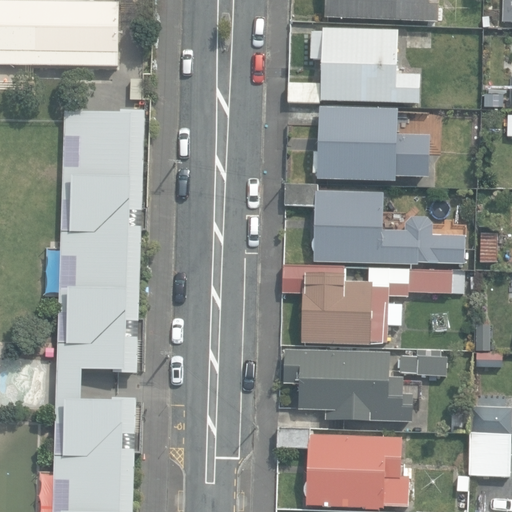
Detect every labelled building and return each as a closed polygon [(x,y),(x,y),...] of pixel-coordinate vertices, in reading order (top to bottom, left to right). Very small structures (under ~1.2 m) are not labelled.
[(0,1),(0,65),(120,67),(121,4),(57,3),(57,0),(39,0),(39,2),(0,1)] [(327,0),(326,18),(439,23),(439,0),(327,0)] [(290,85),(290,103),(327,104),(327,101),(420,104),(421,76),(398,76),(400,32),(325,30),(324,34),(314,33),(313,59),(323,60),(322,86),(290,85)] [(407,47),(431,48),(432,34),(408,34),(407,47)] [(327,104),(290,103),(289,124),(321,125),(319,180),(397,182),(397,179),(402,180),(403,149),(398,149),(399,110),(327,107),(327,104)] [(123,110),(123,114),(66,112),(58,385),(54,511),(136,511),(139,400),(116,399),(115,402),(84,401),(84,386),(85,371),(116,372),(116,374),(141,374),(148,111),(123,110)] [(418,181),(460,182),(461,164),(459,164),(460,152),(451,152),(451,163),(419,162),(418,181)] [(314,263),(419,266),(419,264),(465,265),(466,237),(433,236),(434,225),(428,219),(412,218),(406,225),(406,232),(383,231),(384,195),(318,193),(319,185),(286,184),(285,206),(315,207),(314,263)] [(480,263),(498,263),(498,234),(481,234),(480,263)] [(344,267),(284,266),(284,294),(306,294),(305,345),(373,347),(373,343),(390,343),(391,328),(403,328),(403,304),(391,304),(391,297),(412,297),(412,292),(469,293),(469,270),(369,268),(369,281),(344,281),(344,267)] [(476,352),(490,352),(490,326),(476,326),(476,352)] [(391,354),(286,352),(285,384),(299,384),(299,410),(328,411),(328,421),(414,423),(415,393),(403,392),(403,376),(390,375),(391,354)] [(502,369),(502,355),(477,354),(477,368),(502,369)] [(418,375),(448,377),(449,362),(449,357),(419,355),(418,356),(401,355),(400,373),(418,374),(418,375)] [(472,433),(511,433),(511,406),(472,405),(472,433)] [(366,510),(380,511),(380,509),(385,509),(386,506),(409,507),(410,477),(402,476),(403,438),(312,435),(312,427),(278,426),(277,447),(309,449),(307,505),(366,508),(366,510)] [(511,436),(471,435),(470,474),(510,475),(511,436)] [(458,490),(468,491),(469,474),(459,474),(458,490)]
